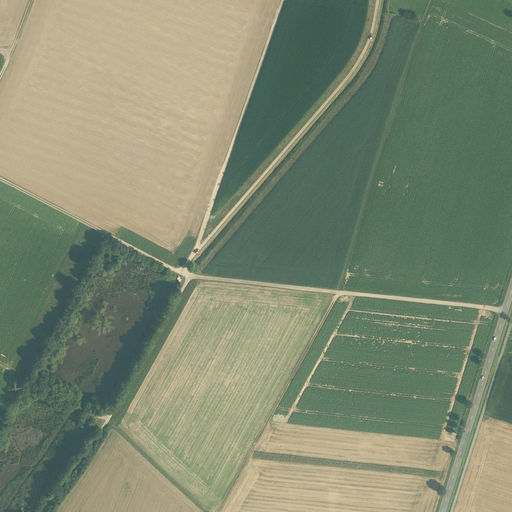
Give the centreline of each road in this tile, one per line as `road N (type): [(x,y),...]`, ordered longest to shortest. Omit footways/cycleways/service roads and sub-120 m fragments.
road 1 (track): [(378,0),(348,78),(187,262),(188,276),(108,420),(41,511)]
road 2 (track): [(504,311),(188,276),(0,179)]
road 3 (track): [(337,293),(421,27)]
road 4 (track): [(283,0),(197,251)]
road 5 (track): [(217,511),(335,293)]
road 6 (primary): [(442,511),(511,287)]
road 7 (track): [(108,420),(205,511)]
road 8 (track): [(0,363),(106,422)]
